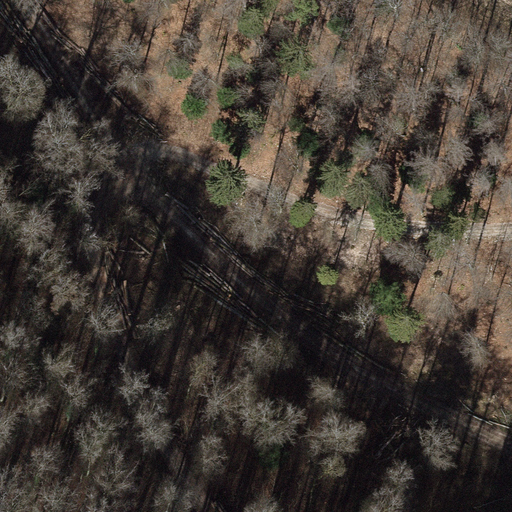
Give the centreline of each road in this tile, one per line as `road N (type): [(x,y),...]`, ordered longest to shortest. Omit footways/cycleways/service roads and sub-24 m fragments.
road 1 (track): [(511,439),(413,392),(273,309),(133,136)]
road 2 (track): [(133,136),(90,184),(88,263),(148,417),(208,511)]
road 3 (track): [(511,221),(415,228),(239,182),(133,136)]
road 4 (track): [(42,0),(133,136)]
